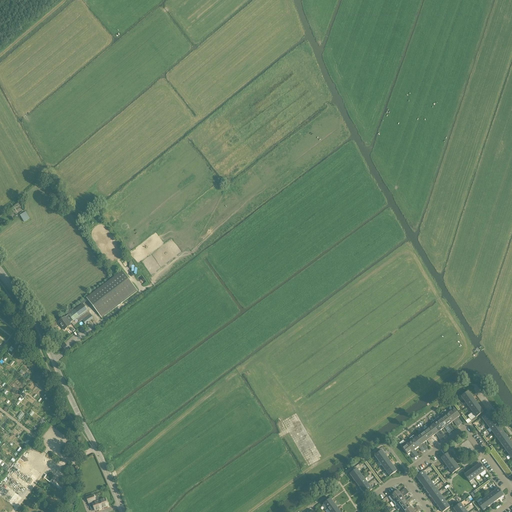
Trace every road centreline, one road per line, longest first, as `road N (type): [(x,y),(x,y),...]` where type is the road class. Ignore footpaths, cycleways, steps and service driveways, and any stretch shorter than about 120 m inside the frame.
road 1 (track): [(251,511),(462,359),(466,347),(408,249),(260,358)]
road 2 (tertiary): [(95,448),(0,268)]
road 3 (track): [(260,358),(327,458)]
